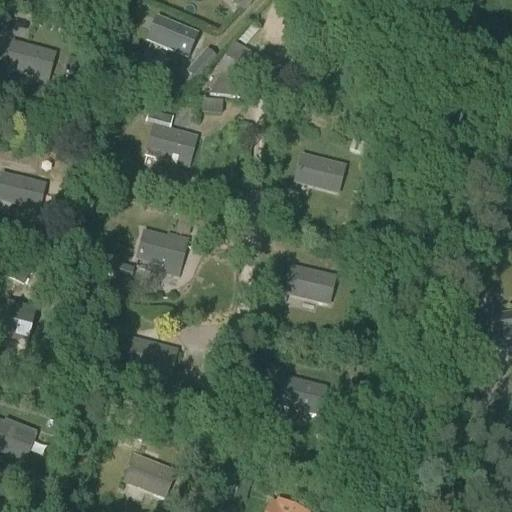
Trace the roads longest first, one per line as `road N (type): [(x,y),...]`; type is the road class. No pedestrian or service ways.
road 1 (track): [(413,511),(436,176),(430,148),(396,92),(298,0)]
road 2 (track): [(342,37),(265,114),(244,328)]
